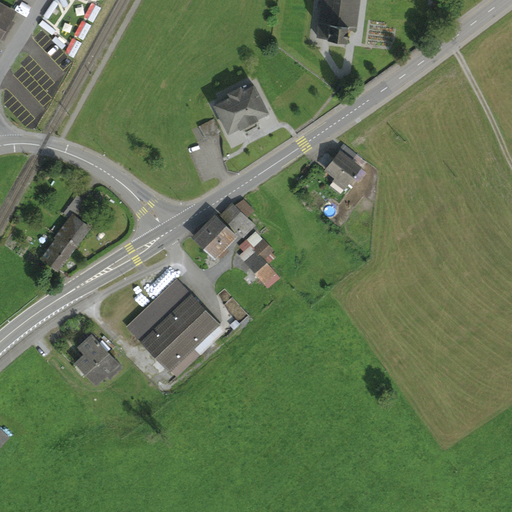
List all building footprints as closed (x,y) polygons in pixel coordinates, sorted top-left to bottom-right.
[(347,41),(348,29),(355,30),(359,0),(321,0),(322,2),(321,7),(318,37),(347,41)] [(0,35),(10,19),(13,12),(0,4),(0,35)] [(0,35),(0,40),(3,42),(15,22),(10,19),(0,35)] [(257,119),(256,118),(268,112),(254,85),(243,91),(241,87),(229,93),(231,97),(215,105),(229,132),(240,126),(241,127),(242,126),(255,120),(257,119)] [(220,132),(214,119),(199,126),(206,139),(220,132)] [(242,126),(245,132),(258,126),(255,120),(242,126)] [(356,175),(355,174),(360,168),(351,161),(356,154),(343,145),(338,151),(340,153),(327,169),(337,177),(334,181),(344,189),(354,175),(355,176),(356,175)] [(340,193),(344,189),(334,181),(330,186),(340,193)] [(232,205),(221,215),(243,236),(254,226),(232,205)] [(64,237),(75,245),(88,227),(85,225),(88,221),(81,216),(78,220),(72,216),(55,239),(60,243),(64,237)] [(217,216),(196,236),(205,246),(226,225),(217,216)] [(205,246),(215,254),(216,253),(223,246),(235,234),(226,225),(205,246)] [(257,252),(255,250),(263,242),(255,233),(239,247),(244,252),(240,256),(245,262),(246,261),(256,253),(257,252)] [(43,257),(57,268),(75,245),(64,237),(60,243),(55,239),(43,257)] [(263,242),(255,250),(257,252),(263,258),(271,250),(263,242)] [(216,253),(220,258),(227,251),(227,250),(223,246),(216,253)] [(268,286),(278,277),(256,253),(246,261),(268,286)] [(129,326),(176,377),(225,331),(177,281),(129,326)] [(231,326),(234,329),(239,324),(236,321),(231,326)] [(79,362),(87,371),(108,352),(107,351),(109,349),(101,341),(99,343),(92,335),(81,345),(88,353),(79,362)] [(115,354),(111,350),(108,352),(87,371),(96,381),(105,372),(109,378),(122,366),(113,357),(115,354)]
